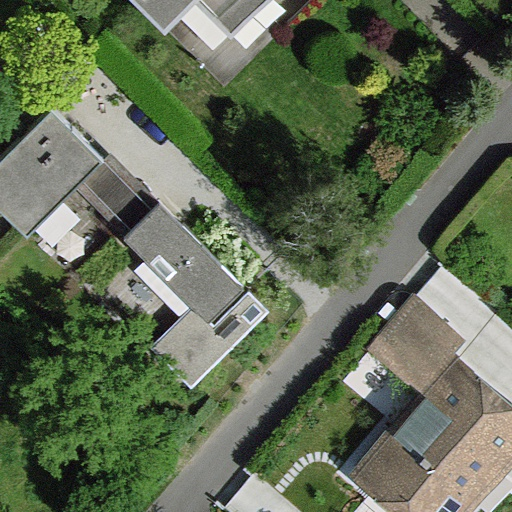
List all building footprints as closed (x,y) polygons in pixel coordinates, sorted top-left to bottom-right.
[(138,0),(168,28),(196,0),(138,0)] [(199,0),(234,35),(270,0),(199,0)] [(107,158),(53,107),(0,159),(0,202),(31,234),(78,187),(107,158)] [(126,235),(161,199),(113,152),(107,158),(78,187),(126,235)] [(246,284),(161,199),(126,235),(196,303),(212,318),(246,284)] [(212,318),(196,303),(155,346),(190,381),(268,302),(246,284),(212,318)] [(459,331),(417,296),(375,347),(416,382),(459,331)] [(511,409),(458,365),(369,471),(416,511),(456,511),(511,447),(511,409)]
